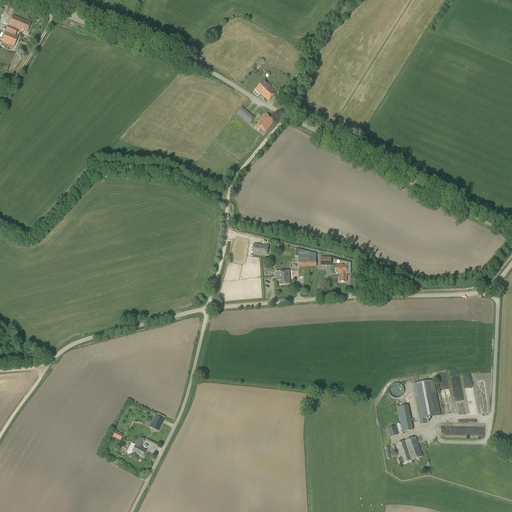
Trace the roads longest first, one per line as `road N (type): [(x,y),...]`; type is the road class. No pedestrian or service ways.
road 1 (unclassified): [(511,231),(207,69),(28,0)]
road 2 (track): [(208,307),(225,243),(228,189),(295,97),(316,41),(353,0)]
road 3 (unclassified): [(208,307),(478,293)]
road 4 (unclassified): [(0,371),(40,367),(78,342),(208,307)]
road 5 (unclassified): [(133,511),(185,401),(208,307)]
road 6 (unclassified): [(511,459),(486,440),(498,300)]
